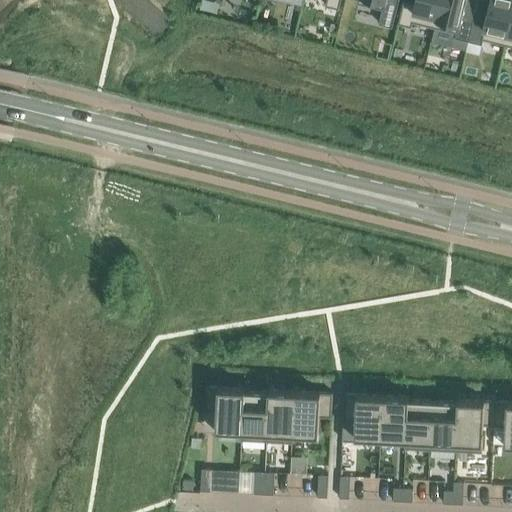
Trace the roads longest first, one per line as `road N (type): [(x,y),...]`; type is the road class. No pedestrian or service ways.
road 1 (tertiary): [(0,102),(382,197)]
road 2 (residential): [(336,509),(171,499)]
road 3 (tertiary): [(382,197),(456,225),(511,232)]
road 4 (tertiary): [(511,223),(461,204),(382,197)]
